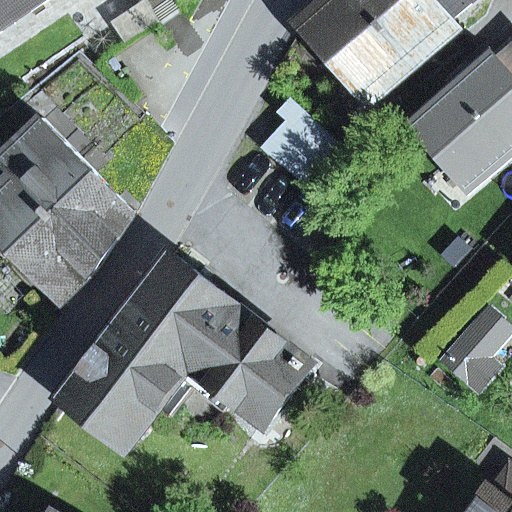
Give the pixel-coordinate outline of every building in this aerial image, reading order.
[(0,0),(0,1),(1,0),(22,0),(31,13),(50,0),(0,0)] [(419,0),(336,0),(308,24),(343,65),(419,0)] [(479,0),(419,0),(343,65),(369,96),(479,0)] [(511,74),(499,59),(423,124),(472,181),(511,147),(511,74)] [(0,203),(0,230),(17,250),(97,174),(45,119),(0,162),(21,184),(0,203)] [(66,301),(99,271),(136,215),(97,174),(17,250),(66,301)] [(214,382),(269,424),(315,365),(176,256),(65,399),(130,450),(178,389),(197,404),(214,382)] [(467,339),(447,362),(480,391),(500,368),(467,339)] [(511,511),(511,469),(479,511),(511,511)]
